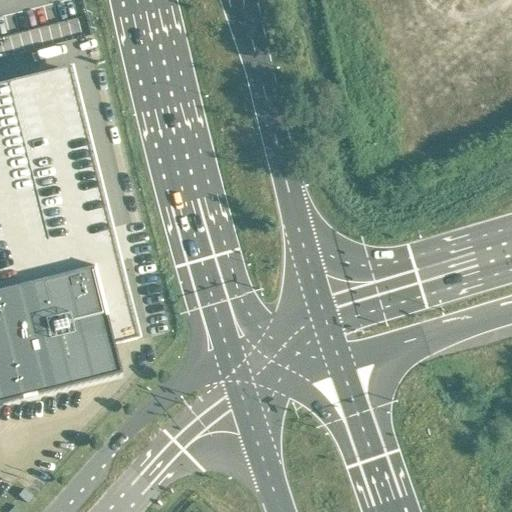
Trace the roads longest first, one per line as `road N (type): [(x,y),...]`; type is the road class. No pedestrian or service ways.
road 1 (trunk): [(145,0),(224,336)]
road 2 (trunk): [(324,304),(241,0)]
road 3 (residential): [(224,336),(150,402),(56,511)]
road 4 (motorway): [(511,247),(324,304)]
road 5 (motorway): [(343,361),(511,310)]
road 6 (residential): [(111,511),(175,442),(241,396)]
road 7 (trunk): [(389,511),(343,361)]
road 8 (trunk): [(241,396),(279,511)]
